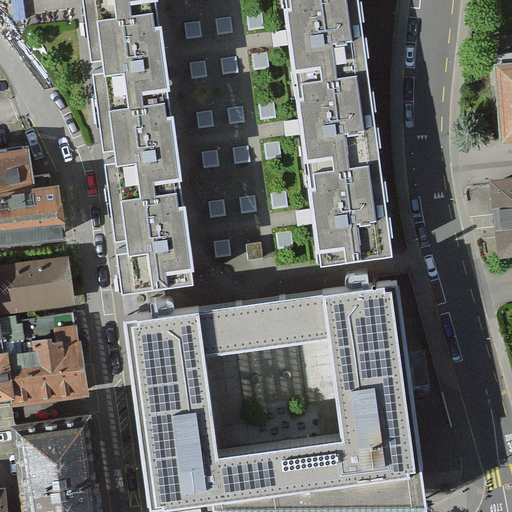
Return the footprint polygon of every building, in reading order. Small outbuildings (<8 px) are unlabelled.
[(154,0),(79,0),(83,22),(156,12),(154,0)] [(194,285),(319,268),(306,173),(293,83),(281,0),(154,0),(156,12),(169,102),(181,190),(194,285)] [(361,0),(281,0),(293,83),(368,74),(361,0)] [(156,12),(83,22),(95,112),(169,102),(156,12)] [(498,132),(511,131),(511,56),(493,57),(498,132)] [(368,74),(293,83),(306,173),(382,163),(368,74)] [(169,102),(95,112),(108,200),(181,190),(169,102)] [(26,139),(0,141),(0,180),(1,180),(31,177),(26,139)] [(382,163),(306,173),(319,268),(394,255),(382,163)] [(511,173),(490,176),(499,250),(511,247),(511,173)] [(31,177),(1,180),(8,237),(59,231),(52,174),(31,177)] [(181,190),(108,200),(121,295),(194,285),(181,190)] [(68,254),(0,259),(0,307),(72,302),(68,254)] [(398,284),(394,255),(319,268),(194,285),(121,295),(148,480),(153,510),(228,494),(213,428),(203,354),(331,339),(324,294),(398,284)] [(213,428),(228,494),(420,470),(398,284),(324,294),(331,339),(341,414),(213,428)] [(14,406),(86,397),(79,336),(57,338),(56,330),(31,333),(33,344),(7,348),(13,395),(14,406)] [(0,396),(13,395),(7,348),(7,343),(0,344),(0,396)] [(87,407),(22,414),(28,477),(93,470),(87,407)] [(97,511),(93,470),(28,477),(31,511),(97,511)]
